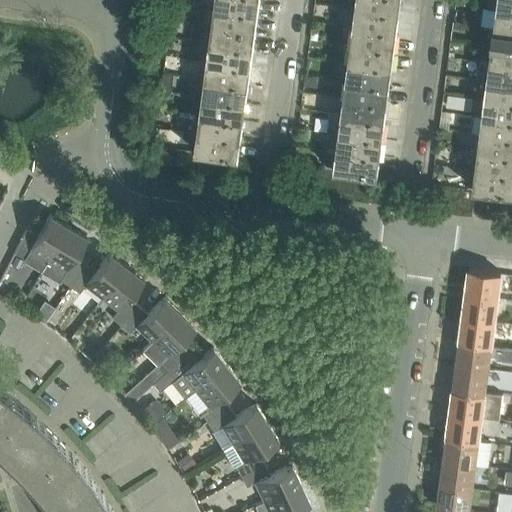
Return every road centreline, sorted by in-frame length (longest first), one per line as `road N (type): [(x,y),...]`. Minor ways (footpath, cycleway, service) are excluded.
road 1 (residential): [(334,511),(269,397),(166,276),(35,180)]
road 2 (residential): [(389,511),(429,238)]
road 3 (residential): [(268,208),(292,0)]
road 4 (residential): [(268,208),(135,189),(113,172),(106,139)]
road 5 (residential): [(410,170),(433,0)]
road 6 (residential): [(429,238),(268,208)]
road 7 (residential): [(106,139),(122,8)]
